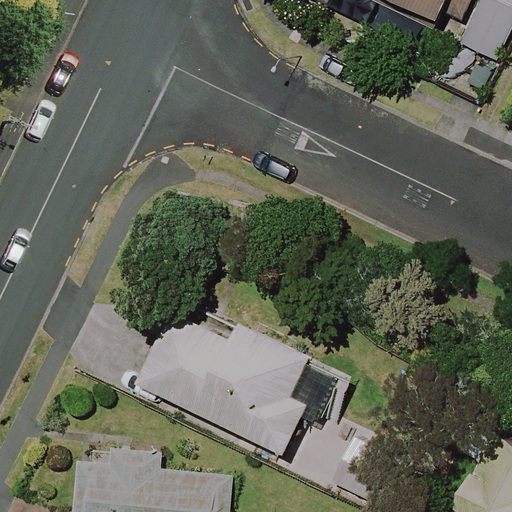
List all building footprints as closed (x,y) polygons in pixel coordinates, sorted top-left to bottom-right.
[(387,0),(453,27),(464,0),(387,0)] [(511,44),(511,9),(493,0),(487,0),(464,45),(502,64),(511,44)] [(349,377),(320,363),(323,357),(253,323),(249,331),(188,301),(149,384),(296,455),(314,417),(327,423),(349,377)] [(511,511),(511,438),(494,431),(459,511),(511,511)] [(413,462),(360,436),(336,483),(390,510),(413,462)] [(123,459),(85,457),(81,511),(242,511),(245,467),(179,463),(180,448),(124,444),(123,459)]
